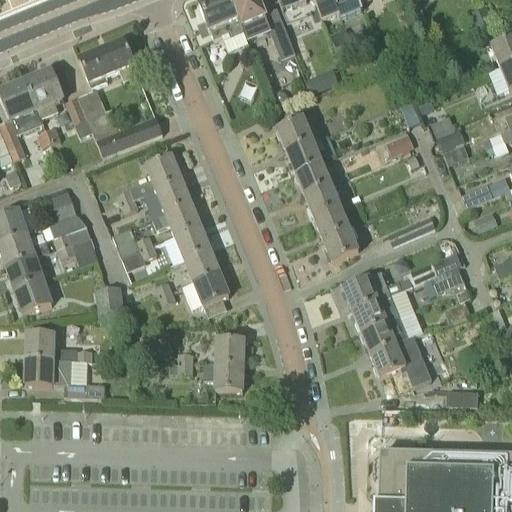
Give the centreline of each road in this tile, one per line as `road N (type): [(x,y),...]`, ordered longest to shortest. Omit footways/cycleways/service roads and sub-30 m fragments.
road 1 (residential): [(147,0),(272,294),(313,427)]
road 2 (tertiary): [(0,45),(115,0)]
